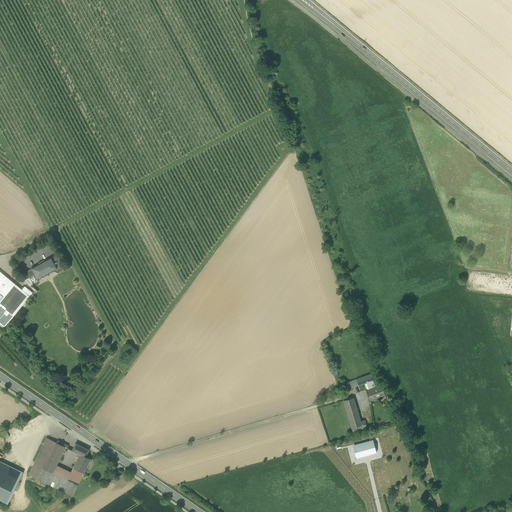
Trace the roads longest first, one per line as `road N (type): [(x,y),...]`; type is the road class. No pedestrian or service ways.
road 1 (tertiary): [(511,171),(302,0)]
road 2 (primary): [(198,511),(0,375)]
